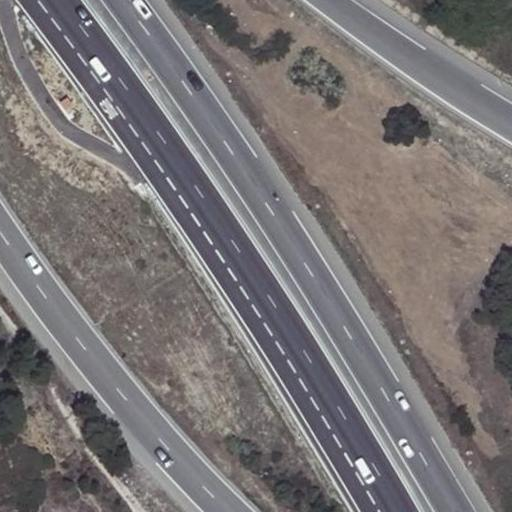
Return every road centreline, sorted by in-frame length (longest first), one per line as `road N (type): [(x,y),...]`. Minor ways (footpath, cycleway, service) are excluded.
road 1 (motorway): [(47,0),(239,264),(392,511)]
road 2 (motorway): [(458,511),(270,209),(122,0)]
road 3 (motorway): [(0,231),(109,381),(229,511)]
road 4 (track): [(0,309),(138,511)]
road 5 (motorway): [(511,125),(326,0)]
